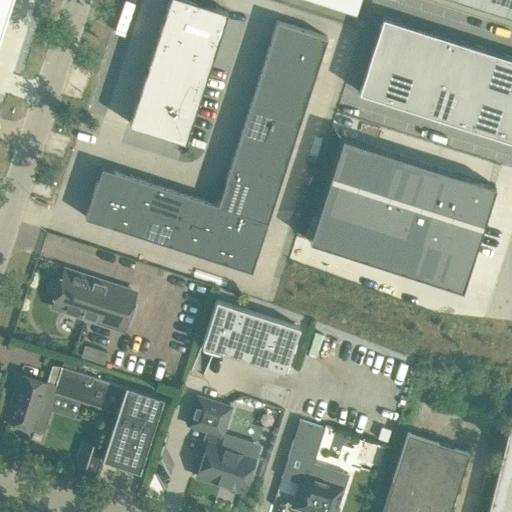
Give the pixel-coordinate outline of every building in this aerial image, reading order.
[(0,0),(0,47),(11,15),(15,0),(0,0)] [(196,0),(167,0),(127,123),(184,142),(228,10),(196,0)] [(314,0),(355,13),(358,0),(314,0)] [(511,0),(461,0),(511,16),(511,0)] [(511,57),(379,15),(355,90),(511,140),(511,57)] [(100,166),(84,216),(251,270),(281,175),(300,119),(326,36),(276,20),(259,73),(251,97),(235,145),(223,184),(217,203),(199,198),(137,178),(116,171),(100,166)] [(341,135),(308,240),(462,289),(495,185),(341,135)] [(123,329),(135,291),(64,268),(52,306),(123,329)] [(284,371),(299,326),(215,299),(201,344),(284,371)] [(20,374),(6,418),(33,427),(44,431),(56,392),(116,412),(101,458),(139,471),(162,398),(157,396),(61,366),(61,365),(55,386),(20,374)] [(221,435),(231,406),(197,395),(187,424),(205,430),(202,441),(207,442),(196,475),(224,484),(227,488),(229,490),(233,491),(237,491),(241,489),(243,490),(254,456),(216,444),(219,434),(221,435)] [(407,431),(381,511),(448,511),(468,451),(407,431)] [(73,467),(92,473),(101,446),(81,440),(73,467)] [(31,443),(28,452),(36,455),(39,446),(31,443)] [(337,511),(339,507),(336,506),(343,486),(302,473),(292,506),(311,511),(337,511)]
